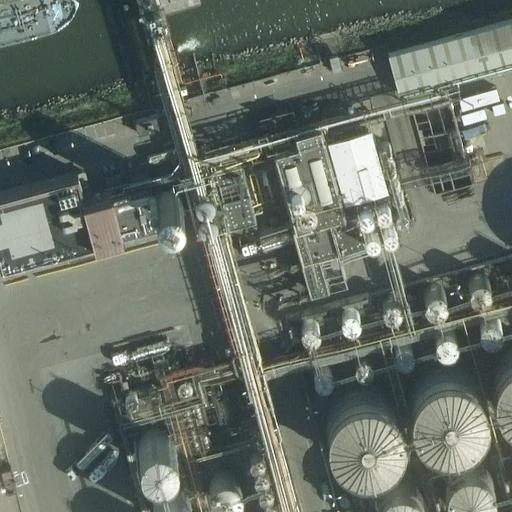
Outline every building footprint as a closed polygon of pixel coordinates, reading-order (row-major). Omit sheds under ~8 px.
[(154,0),(157,10),(192,0),(154,0)] [(398,94),(477,72),(511,62),(511,17),(387,52),(398,94)] [(139,132),(165,125),(162,112),(136,119),(139,132)] [(342,193),(349,192),(385,182),(368,120),(325,131),(342,193)] [(356,206),(343,209),(326,145),(323,132),(322,132),(319,121),(294,128),(297,139),(273,146),(294,223),(290,224),(299,256),(309,292),(328,286),(318,251),(365,239),(356,206)] [(142,160),(157,154),(151,139),(135,145),(142,160)] [(228,223),(255,216),(237,148),(210,155),(228,223)] [(202,188),(213,186),(208,166),(197,169),(202,188)] [(7,190),(0,192),(0,262),(0,264),(26,257),(64,247),(64,248),(66,248),(69,257),(123,243),(121,233),(159,223),(148,179),(82,195),(80,184),(77,171),(7,190)] [(362,190),(351,195),(358,208),(368,203),(362,190)] [(511,236),(509,237),(504,239),(501,244),(499,250),(500,256),(503,261),(508,264),(511,265),(511,236)] [(482,267),(482,261),(481,255),(478,251),(474,248),(468,246),(463,247),(458,250),(454,255),(453,261),(453,266),(456,271),(461,275),(466,276),(473,275),(478,272),(482,267)] [(439,283),(441,277),(440,271),(437,267),(432,263),(427,262),(421,263),(417,265),(413,270),(411,276),(412,281),(414,286),(419,290),(425,292),(431,291),(435,289),(439,283)] [(397,295),(398,288),(398,284),(394,278),(389,275),(384,274),(378,274),(373,278),(370,282),(368,288),(370,295),(373,299),(377,302),(383,303),(388,303),(393,300),(397,295)] [(357,303),(359,297),(357,291),(355,287),(349,283),(345,282),(339,283),(334,286),(330,291),(329,297),(329,302),(332,306),(337,310),(342,312),(348,311),(354,308),(357,303)] [(315,314),(316,310),(315,304),(312,299),(306,296),(301,295),(295,296),(290,299),(287,304),(286,310),(287,315),(290,320),(296,324),(302,325),(307,323),(312,320),(315,314)] [(494,316),(495,311),(494,306),(491,301),(486,297),(481,296),(475,297),(470,300),(466,305),(465,310),(466,317),(469,321),(474,324),(480,326),(485,325),(490,321),(494,316)] [(451,329),(452,323),(451,318),(448,313),(443,309),(438,308),(433,309),(427,312),(424,317),(423,323),(424,329),(427,334),(432,337),(437,338),(443,337),(448,334),(451,329)] [(413,338),(414,332),(413,326),(409,321),(404,318),(398,317),(392,319),(388,322),(385,326),(384,332),(385,338),(388,342),(394,346),(400,347),(405,346),(410,342),(413,338)] [(372,349),(373,344),(373,341),(371,337),(368,332),(363,330),(357,329),(352,330),(347,333),(344,338),(343,344),(344,349),(347,354),(352,357),(358,359),(364,357),(369,354),(372,349)] [(329,358),(331,352),(330,347),(327,343),(324,340),(321,338),(317,337),(312,338),(306,341),(302,347),(301,352),(302,357),(304,362),(309,366),(314,367),(320,367),(325,364),(329,358)] [(492,368),(490,379),(492,390),(496,400),(503,408),(511,414),(511,344),(504,350),(497,358),(492,368)] [(481,382),(474,373),(465,366),(454,363),(443,362),(432,365),(422,371),(414,379),(409,390),(407,401),(409,412),(413,422),(420,430),(430,436),(440,440),(451,440),(462,437),(471,432),(479,424),(484,414),(486,403),(485,392),(481,382)] [(69,389),(77,396),(92,379),(85,372),(69,389)] [(397,405),(390,397),(381,390),(370,386),(359,386),(348,388),(339,394),(331,403),(326,413),(325,424),(326,434),(331,444),(337,452),(346,458),(357,462),(367,462),(378,459),(387,454),(394,446),(399,437),(401,426),(400,415),(397,405)] [(174,454),(176,446),(174,438),(170,432),(164,428),(156,426),(148,428),(142,432),(137,438),(136,446),(138,454),(142,460),(148,464),(156,466),(164,465),(170,460),(174,454)] [(490,473),(485,466),(477,461),(468,459),(459,461),(451,466),(446,474),(444,483),(445,491),(450,499),(456,504),(464,507),(473,506),(481,503),(487,497),(491,490),(492,481),(490,473)] [(246,490),(247,482),(246,475),(244,471),(241,467),(235,463),(231,461),(227,460),(221,461),(217,463),(212,466),(209,469),(207,473),(205,477),(205,481),(206,489),(208,493),(210,496),(217,501),(221,502),(225,503),(233,502),(238,499),(241,497),(246,490)] [(420,493),(415,486),(407,480),(398,479),(389,480),(381,486),(376,493),(374,503),(376,511),(419,511),(421,509),(422,501),(420,493)] [(187,511),(189,509),(191,501),(189,493),(185,487),(179,483),(171,481),(163,483),(157,487),(153,493),(151,501),(153,509),(154,511),(187,511)]
